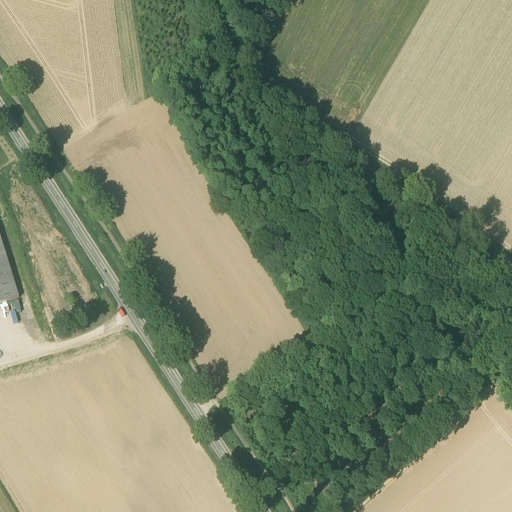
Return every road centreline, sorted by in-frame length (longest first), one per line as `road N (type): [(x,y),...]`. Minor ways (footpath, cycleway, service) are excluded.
road 1 (secondary): [(265,511),(0,109)]
road 2 (track): [(351,511),(511,366)]
